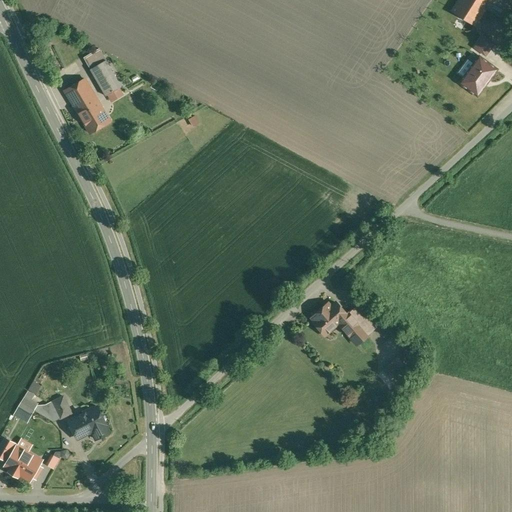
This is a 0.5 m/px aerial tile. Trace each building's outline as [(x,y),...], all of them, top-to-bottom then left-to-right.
[(459,0),(452,10),(475,25),(486,7),(490,0),(459,0)] [(511,0),(490,0),(486,7),(511,22),(511,0)] [(494,46),(482,38),(477,44),(490,53),(494,46)] [(490,53),(477,44),(471,53),(483,62),(490,53)] [(101,52),(86,60),(92,71),(107,63),(101,52)] [(483,62),(471,53),(465,61),(473,67),(461,84),(477,95),(495,70),(483,62)] [(122,89),(107,63),(92,71),(107,98),(122,89)] [(111,124),(87,81),(66,93),(89,136),(111,124)] [(347,315),(336,303),(331,307),(328,304),(323,309),(320,309),(318,311),(317,313),(312,318),(321,328),(326,324),(331,330),(338,323),(357,345),(367,335),(348,314),(347,315)] [(376,328),(357,306),(348,314),(367,335),(376,328)] [(408,348),(384,370),(393,380),(418,359),(408,348)] [(63,396),(52,402),(55,408),(60,418),(71,413),(63,396)] [(96,406),(69,420),(78,438),(92,431),(95,438),(109,431),(96,406)] [(55,408),(49,411),(55,421),(60,418),(55,408)] [(0,456),(5,459),(13,445),(14,443),(5,438),(0,446),(0,456)] [(42,460),(17,446),(16,447),(13,445),(5,459),(8,461),(5,466),(10,468),(9,471),(18,476),(19,474),(30,480),(32,476),(35,478),(41,468),(38,466),(42,460)]
